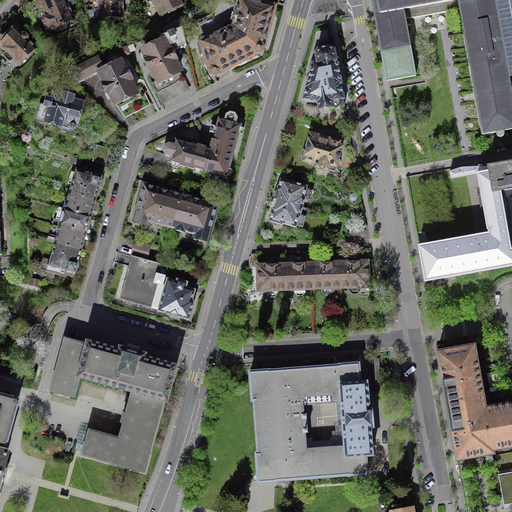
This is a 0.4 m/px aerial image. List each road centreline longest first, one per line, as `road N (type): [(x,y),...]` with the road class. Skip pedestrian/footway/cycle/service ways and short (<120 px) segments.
road 1 (residential): [(285,63),(134,139),(91,293),(100,319),(207,349)]
road 2 (residential): [(410,336),(354,0)]
road 3 (residential): [(207,349),(285,63)]
road 4 (residential): [(207,349),(410,336)]
road 5 (residential): [(159,511),(207,349)]
road 6 (residential): [(439,496),(410,336)]
